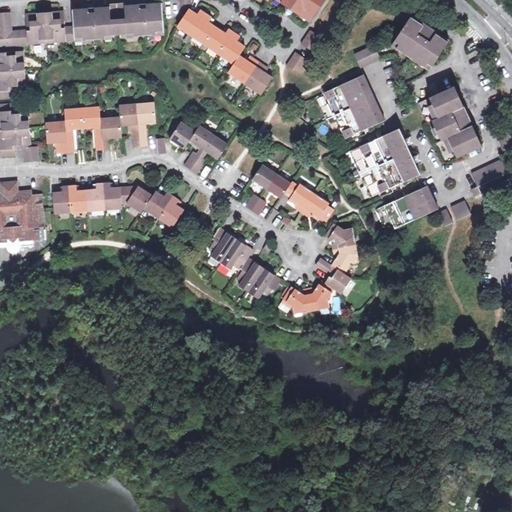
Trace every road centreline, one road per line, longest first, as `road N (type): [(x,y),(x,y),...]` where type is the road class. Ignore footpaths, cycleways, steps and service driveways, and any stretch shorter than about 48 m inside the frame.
road 1 (residential): [(0,169),(98,167),(155,153),(289,246)]
road 2 (residential): [(460,60),(493,145),(449,182),(428,166),(412,131)]
road 3 (residential): [(206,0),(280,58),(298,31),(238,0)]
